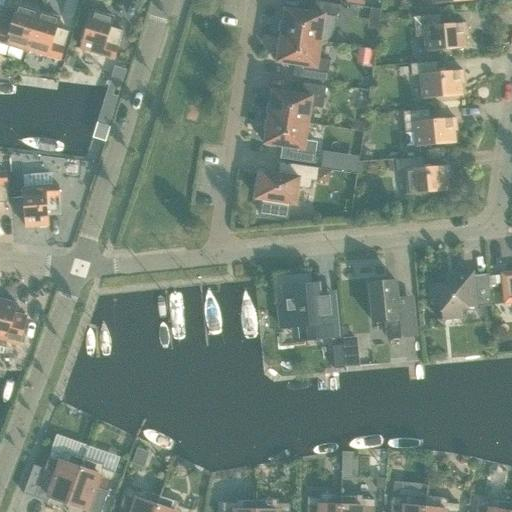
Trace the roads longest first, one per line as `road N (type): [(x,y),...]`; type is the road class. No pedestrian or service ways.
road 1 (residential): [(222,258),(493,232),(511,117)]
road 2 (unclassified): [(78,268),(164,0)]
road 3 (residential): [(222,258),(255,0)]
road 4 (unclassified): [(0,475),(78,268)]
